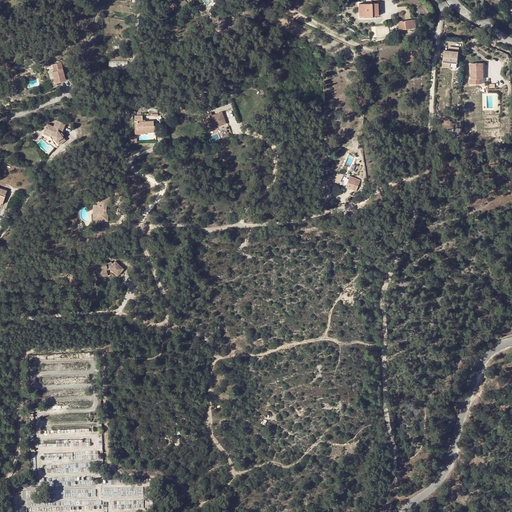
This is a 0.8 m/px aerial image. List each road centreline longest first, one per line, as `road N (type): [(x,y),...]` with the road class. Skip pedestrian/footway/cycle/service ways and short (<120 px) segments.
road 1 (residential): [(443,5),(425,172),(348,207),(288,221),(143,229),(140,241),(167,318),(150,324),(117,311)]
road 2 (tertiary): [(404,511),(444,476),(480,370),(511,340)]
